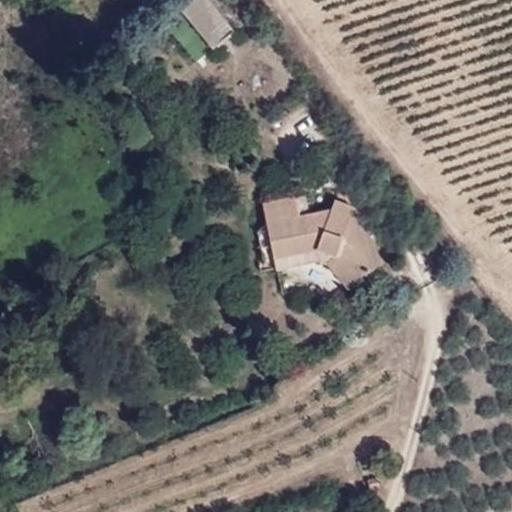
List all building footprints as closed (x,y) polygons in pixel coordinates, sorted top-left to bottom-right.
[(236,27),(214,0),(189,0),(181,7),(214,48),(236,27)] [(274,257),(317,248),(338,255),(359,282),(392,253),(355,205),(350,215),(332,208),(302,214),(297,194),(263,202),(274,257)] [(335,199),(332,208),(350,215),(355,205),(335,199)] [(172,234),(182,226),(174,214),(162,221),(172,234)] [(338,255),(317,248),(351,289),(359,282),(338,255)] [(381,484),(378,475),(367,479),(371,488),(381,484)]
